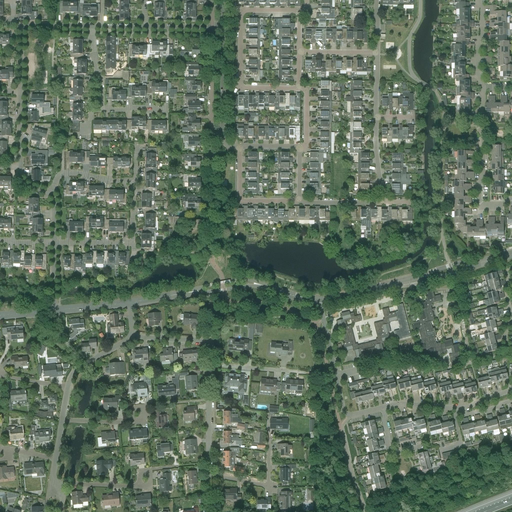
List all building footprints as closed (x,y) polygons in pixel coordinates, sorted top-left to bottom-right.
[(21,8),(31,8),(31,2),(33,2),(32,0),(20,0),(20,2),(22,2),(21,8)] [(332,9),(331,0),(320,0),(321,5),(323,5),(323,9),(332,9),(334,9),(334,10),(337,10),(337,8),(334,8),(334,9),(332,9)] [(362,5),(361,0),(350,0),(350,10),(362,10),(359,10),(359,5),(362,5)] [(403,6),(402,0),(392,0),(392,6),(393,6),(393,9),(397,8),(397,6),(403,6)] [(153,2),(153,5),(154,5),(154,11),(164,11),(164,5),(165,5),(165,1),(163,1),(163,2),(153,2)] [(197,1),(187,1),(184,1),(184,5),(186,5),(186,12),(195,12),(195,5),(196,5),(197,1)] [(59,11),(59,14),(63,14),(63,13),(70,13),(70,3),(66,3),(63,3),(63,2),(59,2),(59,3),(59,11)] [(70,3),(70,13),(76,13),(76,14),(79,14),(79,5),(80,5),(80,4),(80,2),(76,2),(76,3),(73,3),(70,3)] [(90,5),(90,4),(83,4),(80,4),(80,5),(79,5),(79,14),(82,14),(82,17),(89,17),(89,5),(90,5)] [(89,5),(89,17),(96,17),(96,14),(100,14),(100,9),(100,5),(96,5),(95,4),(91,4),(90,5),(89,5)] [(469,6),(456,7),(456,10),(456,16),(459,15),(470,15),(470,9),(469,9),(469,6)] [(21,8),(21,15),(24,15),(24,19),(31,19),(34,19),(34,17),(37,17),(37,12),(31,12),(31,8),(21,8)] [(332,9),(323,9),(320,9),(320,17),(317,17),(317,20),(322,20),(326,20),(334,20),(334,10),(334,9),(332,9)] [(361,16),(362,10),(350,10),(350,20),(359,20),(359,16),(361,16)] [(164,11),(154,11),(154,18),(157,18),(157,21),(166,22),(166,11),(164,11)] [(195,18),(195,12),(186,12),(186,18),(184,18),(184,22),(196,22),(196,18),(195,18)] [(470,21),(470,15),(459,15),(459,17),(460,17),(460,22),(456,22),(456,24),(473,24),(473,21),(470,21)] [(260,30),(260,24),(260,19),(249,19),(248,25),(251,25),(251,30),(260,30)] [(278,19),(278,30),(287,30),(290,30),(293,30),(293,27),(290,27),(290,24),(290,19),(286,19),(278,19)] [(473,28),(473,24),(456,24),(456,28),(457,28),(457,33),(470,33),(470,28),(473,28)] [(346,38),(346,41),(352,41),(352,40),(352,38),(353,38),(354,38),(354,40),(356,40),(356,29),(356,27),(353,27),(353,29),(350,29),(350,27),(346,27),(346,29),(346,38)] [(305,29),(305,40),(310,40),(311,40),(312,40),(312,43),(315,43),(315,40),(315,29),(305,29)] [(315,29),(315,40),(321,40),(322,40),(322,43),(326,44),(326,43),(326,41),(325,41),(326,29),(315,29)] [(326,29),(325,41),(326,41),(331,41),(332,41),(332,44),(336,44),(336,43),(336,41),(336,29),(326,29)] [(336,29),(336,41),(341,41),(342,41),(342,40),(341,40),(341,39),(341,38),(344,38),(346,38),(346,29),(341,29),(336,29)] [(356,40),(356,41),(361,41),(362,41),(362,40),(362,39),(362,38),(364,38),(364,39),(364,43),(364,44),(367,44),(367,30),(356,29),(356,40)] [(245,40),(248,40),(260,40),(260,35),(260,30),(251,30),(248,30),(248,35),(248,37),(245,37),(245,40)] [(278,30),(278,40),(290,40),(293,40),(293,37),(290,37),(290,36),(290,30),(287,30),(278,30)] [(456,40),(456,42),(469,42),(469,40),(470,40),(470,33),(457,33),(457,40),(456,40)] [(12,48),(12,38),(9,38),(9,36),(2,35),(2,45),(1,49),(8,49),(8,48),(12,48)] [(82,48),(82,41),(79,41),(79,38),(70,38),(70,44),(73,44),(73,48),(82,48)] [(118,46),(118,43),(118,38),(106,38),(106,44),(105,44),(105,46),(118,46)] [(260,50),(260,40),(248,40),(248,46),(251,46),(251,47),(245,47),(245,50),(248,50),(260,50)] [(292,50),(292,48),(289,48),(290,40),(278,40),(278,50),(287,50),(289,50),(292,50)] [(454,51),(465,51),(465,46),(469,46),(469,42),(456,42),(456,45),(455,45),(455,50),(454,50),(454,51)] [(159,52),(159,43),(152,43),(152,45),(149,45),(149,55),(154,55),(154,56),(159,56),(159,52)] [(173,55),(173,46),(166,46),(166,43),(159,43),(159,52),(162,52),(162,55),(169,55),(173,55)] [(139,56),(139,47),(132,47),(132,45),(129,45),(129,57),(132,58),(132,56),(139,56)] [(149,55),(149,45),(145,45),(145,47),(139,47),(139,56),(145,56),(145,57),(149,58),(149,55)] [(118,54),(118,46),(105,46),(106,46),(106,52),(105,52),(105,54),(115,54),(118,54)] [(200,54),(200,48),(193,48),(193,46),(187,46),(187,50),(180,50),(180,55),(180,56),(183,56),(192,56),(192,54),(200,54)] [(82,54),(82,48),(73,48),(73,54),(71,54),(71,58),(83,58),(83,54),(82,54)] [(260,60),(260,50),(248,50),(248,56),(251,56),(251,57),(245,57),(245,60),(248,60),(260,60)] [(289,56),(289,50),(287,50),(278,50),(278,61),(289,61),(287,61),(287,56),(289,56)] [(465,58),(465,51),(454,51),(454,53),(455,53),(455,57),(451,57),(451,61),(464,61),(464,58),(465,58)] [(115,62),(115,54),(105,54),(106,54),(106,60),(105,60),(105,62),(115,62)] [(86,68),(86,61),(83,61),(83,58),(71,58),(74,58),(74,64),(77,64),(77,68),(86,68)] [(305,61),(305,72),(315,72),(315,61),(315,58),(312,58),(312,61),(311,61),(305,61)] [(325,63),(325,72),(328,72),(336,72),(336,61),(336,58),(332,58),(332,59),(332,63),(331,63),(331,61),(330,61),(325,61),(325,63)] [(336,72),(336,74),(340,74),(340,71),(346,71),(346,61),(346,58),(343,58),(343,63),(341,63),(341,61),(342,61),(336,61),(336,72)] [(346,71),(346,72),(356,72),(356,61),(356,58),(353,58),(353,64),(351,64),(351,61),(352,61),(346,61),(346,71)] [(259,71),(260,60),(248,60),(248,66),(251,66),(251,71),(248,71),(259,71)] [(289,67),(289,61),(278,61),(278,71),(289,71),(287,71),(287,67),(289,67)] [(315,61),(315,72),(325,72),(325,63),(321,63),(321,61),(315,61)] [(356,61),(356,72),(367,72),(367,69),(367,64),(362,64),(362,62),(362,61),(356,61)] [(464,63),(464,61),(451,61),(451,64),(455,64),(455,68),(454,68),(454,70),(465,70),(465,63),(464,63)] [(115,62),(105,62),(106,62),(106,68),(105,68),(105,73),(112,73),(112,70),(115,70),(115,62)] [(201,76),(201,67),(198,67),(198,64),(198,63),(183,63),(183,68),(188,68),(188,75),(201,76)] [(1,71),(1,80),(8,80),(8,78),(11,78),(12,78),(12,68),(11,68),(6,68),(5,68),(5,71),(1,71)] [(86,75),(86,68),(77,68),(77,72),(74,72),(74,78),(83,78),(83,75),(86,75)] [(465,70),(454,70),(452,70),(452,79),(456,79),(469,78),(469,75),(465,75),(465,70)] [(259,81),(259,76),(259,71),(248,71),(248,77),(251,77),(250,81),(259,81)] [(289,77),(289,71),(278,71),(278,81),(287,81),(287,77),(289,77)] [(511,72),(503,72),(503,77),(500,77),(500,81),(509,81),(509,78),(511,78),(511,72)] [(83,78),(74,78),(70,78),(70,81),(73,81),(73,89),(83,89),(82,89),(82,83),(83,83),(83,78)] [(469,81),(469,78),(456,79),(456,82),(460,82),(460,86),(459,86),(459,87),(470,87),(470,81),(469,81)] [(185,79),(185,85),(189,85),(189,90),(189,92),(193,92),(196,92),(196,90),(200,90),(200,82),(194,82),(194,79),(189,79),(185,79)] [(317,89),(317,92),(320,92),(328,92),(331,92),(331,82),(328,82),(325,81),(323,81),(321,81),(320,81),(320,89),(317,89)] [(159,93),(159,84),(152,84),(152,82),(149,82),(149,85),(148,94),(152,94),(152,93),(159,93)] [(168,94),(169,82),(165,82),(165,84),(159,84),(159,93),(165,93),(165,94),(168,94)] [(350,82),(350,92),(359,92),(359,89),(361,89),(361,88),(361,82),(356,82),(352,82),(350,82)] [(139,88),(139,84),(134,84),(134,86),(132,86),(129,86),(129,89),(128,98),(132,98),(132,97),(138,97),(139,88)] [(148,94),(149,85),(143,85),(142,88),(139,88),(138,97),(145,97),(145,94),(148,94)] [(459,87),(456,87),(456,97),(461,96),(474,96),(474,93),(470,93),(470,87),(459,87)] [(83,91),(83,89),(73,89),(69,89),(69,90),(69,91),(70,92),(71,92),(72,93),(73,92),(73,97),(72,97),(71,97),(70,97),(69,98),(69,99),(69,100),(69,101),(73,101),(79,101),(79,97),(82,97),(82,91),(83,91)] [(115,89),(112,89),(108,89),(108,98),(111,98),(111,101),(118,101),(118,91),(115,91),(115,89)] [(128,98),(129,89),(123,89),(123,92),(118,91),(118,101),(125,101),(125,98),(128,98)] [(328,92),(320,92),(320,98),(322,98),(322,99),(317,99),(317,102),(320,102),(331,102),(331,92),(328,92)] [(345,99),(345,102),(347,102),(350,102),(359,102),(359,98),(361,98),(361,92),(359,92),(350,92),(350,97),(348,97),(345,99)] [(248,96),(248,93),(245,93),(245,96),(238,96),(238,107),(244,107),(244,109),(248,109),(248,107),(248,96)] [(258,107),(258,96),(258,93),(255,93),(255,97),(254,96),(248,96),(248,107),(258,107)] [(258,96),(258,107),(269,108),(269,99),(268,99),(268,97),(269,97),(269,94),(266,94),(266,99),(264,99),(264,97),(258,96)] [(392,108),(392,94),(388,94),(387,95),(387,96),(382,96),(381,96),(381,108),(389,108),(389,111),(392,111),(392,108)] [(413,109),(413,105),(413,94),(402,94),(402,97),(402,105),(402,108),(409,108),(409,109),(413,109)] [(36,105),(36,108),(49,109),(50,108),(50,103),(43,103),(43,95),(31,95),(31,105),(36,105)] [(184,96),(184,100),(188,100),(188,102),(187,102),(187,109),(187,113),(193,113),(193,111),(200,111),(200,110),(201,110),(202,110),(202,105),(202,106),(200,106),(200,102),(196,102),(195,102),(195,100),(196,100),(196,96),(184,96)] [(392,96),(392,108),(398,108),(398,105),(402,105),(402,97),(392,96)] [(459,105),(470,105),(470,100),(474,100),(474,96),(461,96),(461,99),(460,99),(460,104),(459,104),(459,105)] [(268,97),(268,99),(269,99),(269,108),(274,108),(274,111),(279,111),(279,108),(279,99),(279,98),(276,98),(276,99),(274,99),(274,98),(274,97),(269,97),(268,97)] [(289,99),(286,99),(286,97),(279,97),(279,99),(279,108),(285,108),(285,110),(289,110),(289,108),(289,97),(289,99)] [(299,108),(300,99),(295,99),(295,97),(289,97),(289,108),(299,108)] [(83,107),(83,105),(79,105),(79,101),(73,101),(73,113),(82,113),(82,107),(83,107)] [(331,112),(331,102),(320,102),(320,108),(322,108),(322,112),(331,112)] [(350,102),(350,112),(361,112),(364,112),(364,110),(361,110),(361,108),(361,102),(359,102),(350,102)] [(470,112),(470,105),(459,105),(459,107),(460,107),(460,111),(456,111),(456,118),(464,118),(464,115),(469,115),(469,112),(470,112)] [(31,112),(31,116),(31,117),(31,122),(38,122),(38,117),(42,116),(42,115),(46,114),(46,113),(49,112),(49,109),(36,108),(34,108),(34,112),(31,112)] [(320,112),(320,118),(322,118),(322,122),(331,123),(331,112),(322,112),(320,112)] [(350,112),(350,123),(361,123),(364,123),(364,120),(361,120),(361,119),(361,116),(361,112),(350,112)] [(69,113),(69,117),(73,117),(73,124),(79,124),(79,121),(81,121),(81,117),(81,115),(83,115),(83,113),(82,113),(73,113),(69,113)] [(186,121),(186,132),(192,132),(192,129),(195,129),(200,129),(200,127),(200,123),(200,121),(195,121),(195,115),(188,115),(188,119),(188,121),(187,121),(186,121)] [(138,127),(138,118),(131,118),(131,121),(128,121),(128,130),(134,130),(134,127),(138,127)] [(148,130),(148,121),(145,121),(145,118),(138,118),(138,127),(142,127),(142,130),(148,130)] [(0,129),(1,130),(11,130),(11,122),(8,122),(8,120),(0,119),(0,129)] [(101,131),(101,121),(99,121),(99,122),(93,122),(93,131),(101,131)] [(109,131),(109,121),(107,121),(107,122),(101,122),(101,121),(101,131),(109,131)] [(115,122),(109,122),(109,121),(109,131),(117,131),(117,121),(115,121),(115,122)] [(123,122),(117,122),(117,121),(117,131),(125,131),(125,130),(128,130),(128,121),(123,121),(123,122)] [(148,130),(148,133),(152,133),(152,131),(154,131),(158,131),(158,122),(152,122),(152,121),(148,121),(148,130)] [(158,122),(158,131),(162,131),(165,131),(165,133),(168,133),(168,126),(168,121),(165,121),(165,122),(158,122)] [(320,122),(320,128),(322,128),(322,133),(331,133),(331,123),(322,122),(320,122)] [(364,133),(364,130),(361,130),(361,123),(350,123),(350,133),(361,133),(364,133)] [(234,124),(234,135),(237,135),(237,137),(242,137),(243,137),(245,137),(245,140),(248,141),(248,140),(248,137),(248,126),(243,126),(243,125),(234,124)] [(392,131),(391,139),(402,140),(402,128),(402,125),(399,125),(399,131),(398,131),(398,128),(392,128),(392,131)] [(402,128),(402,140),(407,140),(412,140),(412,132),(412,127),(412,126),(409,125),(409,128),(407,128),(402,128)] [(248,126),(248,137),(252,138),(254,138),(254,137),(253,137),(253,135),(255,135),(255,136),(258,136),(258,126),(253,126),(248,126)] [(258,136),(258,138),(263,138),(264,138),(264,137),(263,137),(263,135),(265,135),(266,135),(268,135),(268,126),(258,126),(258,136)] [(268,135),(268,138),(274,138),(275,138),(275,139),(275,141),(278,141),(279,141),(279,138),(278,138),(278,127),(268,126),(268,135)] [(278,127),(278,138),(279,138),(284,138),(284,137),(284,135),(286,135),(286,137),(286,141),(289,141),(289,138),(289,127),(278,127)] [(289,127),(289,138),(294,138),(295,138),(294,138),(294,136),(296,136),(296,141),(299,141),(299,127),(289,127)] [(381,128),(381,140),(387,140),(387,143),(391,143),(391,139),(392,131),(388,131),(387,131),(387,128),(381,128)] [(36,130),(34,129),(32,135),(31,140),(37,142),(35,146),(39,147),(40,143),(41,138),(44,139),(46,132),(37,130),(37,129),(36,129),(36,130)] [(10,137),(11,130),(1,130),(1,134),(0,133),(0,139),(8,140),(8,137),(10,137)] [(320,139),(321,140),(322,140),(322,143),(331,143),(331,133),(322,133),(320,133),(320,139)] [(350,133),(350,143),(358,143),(361,143),(364,143),(364,140),(361,140),(358,140),(358,139),(361,139),(361,133),(350,133)] [(200,147),(200,139),(195,139),(195,135),(184,135),(184,142),(188,142),(188,147),(200,147)] [(316,150),(316,151),(316,153),(320,153),(320,154),(323,154),(330,154),(331,154),(331,143),(322,143),(320,143),(320,148),(320,150),(318,150),(316,150)] [(361,143),(358,143),(350,143),(349,154),(358,154),(364,154),(364,151),(358,151),(358,149),(361,149),(361,143)] [(504,149),(504,143),(493,143),(493,146),(492,146),(492,150),(490,150),(490,152),(501,152),(501,149),(504,149)] [(31,157),(31,160),(32,160),(32,161),(31,165),(37,165),(37,166),(37,165),(40,165),(40,166),(40,165),(43,165),(44,157),(46,158),(47,158),(47,151),(40,151),(35,151),(35,155),(35,156),(34,156),(33,156),(31,156),(31,157)] [(66,152),(66,164),(69,164),(69,163),(76,163),(76,154),(72,154),(69,154),(69,152),(66,152)] [(76,154),(76,163),(83,163),(83,164),(86,164),(86,152),(83,152),(83,154),(80,154),(76,154)] [(86,152),(86,164),(89,164),(89,168),(91,168),(91,167),(97,167),(97,168),(97,158),(97,156),(95,156),(95,155),(93,155),(89,155),(89,152),(86,152)] [(157,155),(157,152),(145,152),(145,155),(146,155),(146,162),(155,162),(155,155),(157,155)] [(245,163),(248,163),(259,163),(259,160),(259,153),(248,153),(248,158),(248,159),(248,160),(245,160),(245,163)] [(278,153),(277,163),(289,163),(291,164),(292,164),(292,160),(289,160),(289,158),(289,153),(278,153)] [(306,160),(306,164),(309,164),(320,164),(323,164),(323,158),(323,154),(320,154),(320,153),(316,153),(310,153),(309,153),(309,158),(307,158),(307,160),(306,160)] [(369,160),(369,154),(364,154),(358,154),(357,164),(366,164),(366,160),(369,160)] [(403,164),(403,154),(392,154),(391,160),(392,160),(392,161),(391,161),(391,164),(403,164)] [(200,167),(200,159),(190,159),(190,155),(184,155),(184,159),(184,162),(190,162),(190,167),(200,167)] [(97,158),(97,168),(99,168),(99,167),(105,167),(105,165),(109,165),(109,158),(105,158),(101,158),(101,156),(97,156),(97,158)] [(121,169),(121,158),(113,158),(109,158),(109,165),(113,165),(113,169),(115,169),(115,167),(121,167),(121,169)] [(129,159),(129,158),(121,158),(121,169),(123,169),(123,167),(129,167),(129,165),(132,165),(132,159),(129,159)] [(159,166),(159,162),(155,162),(146,162),(146,168),(144,168),(144,172),(157,172),(157,168),(155,168),(155,166),(159,166)] [(244,173),(244,174),(245,174),(245,173),(247,173),(259,173),(259,163),(248,163),(247,169),(248,169),(249,169),(250,169),(250,170),(249,170),(245,170),(244,170),(244,173)] [(277,163),(277,174),(286,174),(286,171),(286,169),(288,169),(289,169),(289,163),(277,163)] [(309,169),(309,170),(309,169),(312,169),(312,171),(312,174),(320,174),(320,164),(309,164),(309,169)] [(357,164),(357,174),(366,174),(366,171),(369,171),(369,170),(369,164),(366,164),(357,164)] [(391,164),(391,170),(394,170),(394,174),(394,175),(406,175),(406,174),(406,169),(403,169),(403,164),(391,164)] [(31,171),(31,181),(50,181),(51,177),(43,177),(39,177),(39,172),(41,172),(41,167),(33,167),(32,171),(31,171)] [(157,175),(157,172),(144,172),(144,175),(146,175),(146,182),(155,182),(155,175),(157,175)] [(244,184),(245,184),(247,184),(259,184),(259,173),(247,173),(247,179),(247,181),(245,181),(244,181),(244,184)] [(277,174),(277,184),(288,184),(291,184),(291,181),(287,181),(286,181),(286,179),(287,179),(288,179),(288,180),(288,179),(289,174),(286,174),(277,174)] [(306,181),(306,184),(309,184),(320,184),(320,174),(312,174),(311,174),(309,174),(309,179),(309,180),(309,181),(306,181)] [(369,180),(369,174),(357,174),(357,185),(368,185),(366,185),(366,180),(369,180)] [(390,182),(390,185),(391,185),(403,185),(406,185),(410,185),(410,181),(406,181),(406,175),(403,175),(394,175),(394,174),(391,174),(391,175),(391,182),(390,182)] [(185,175),(183,175),(183,181),(188,181),(188,183),(188,187),(195,187),(200,187),(200,179),(190,179),(190,175),(185,175)] [(14,190),(14,181),(11,181),(11,178),(4,178),(4,187),(3,191),(8,191),(8,190),(14,190)] [(157,192),(157,188),(155,188),(155,182),(146,182),(145,188),(144,188),(144,192),(154,192),(157,192)] [(66,186),(66,195),(68,195),(71,195),(72,195),(72,192),(76,192),(76,183),(69,183),(69,186),(66,186)] [(86,195),(86,186),(83,186),(83,183),(76,183),(76,192),(80,192),(80,195),(86,195)] [(247,189),(247,190),(248,190),(248,189),(250,189),(250,191),(250,194),(258,194),(259,184),(247,184),(247,189)] [(277,191),(277,194),(291,194),(291,191),(286,191),(286,189),(288,189),(288,190),(288,184),(277,184),(277,191)] [(309,190),(311,190),(311,191),(311,195),(320,195),(320,184),(309,184),(309,189),(309,190)] [(368,191),(368,185),(357,185),(357,191),(353,191),(353,195),(366,195),(366,191),(368,191)] [(406,185),(403,185),(391,185),(391,191),(394,191),(394,195),(402,195),(402,190),(406,190),(406,185)] [(96,197),(96,187),(89,187),(89,186),(86,186),(86,195),(86,198),(89,198),(92,198),(92,197),(96,197)] [(106,200),(106,190),(103,190),(103,187),(96,187),(96,197),(100,197),(100,200),(106,200)] [(116,200),(116,191),(109,191),(109,190),(106,190),(106,200),(106,202),(112,202),(112,200),(116,200)] [(126,203),(126,201),(126,194),(123,194),(123,191),(116,191),(116,200),(120,201),(120,203),(126,203)] [(141,195),(141,202),(151,202),(154,202),(154,198),(154,192),(144,192),(144,195),(141,195)] [(38,207),(38,199),(35,199),(35,196),(26,196),(26,202),(29,202),(29,206),(38,207)] [(200,209),(200,200),(188,200),(188,196),(182,196),(182,202),(188,202),(187,209),(200,209)] [(153,212),(154,206),(150,206),(151,202),(141,202),(141,209),(144,209),(144,212),(153,212)] [(25,216),(39,217),(39,213),(38,213),(38,207),(29,206),(29,210),(25,210),(25,216)] [(233,209),(233,221),(233,224),(237,224),(237,221),(247,221),(247,209),(247,206),(244,206),(244,209),(243,209),(237,209),(233,209)] [(257,209),(257,212),(258,212),(258,221),(268,221),(268,210),(268,207),(265,207),(265,210),(263,209),(257,209)] [(288,210),(288,212),(289,212),(288,221),(298,221),(299,210),(299,207),(295,207),(295,210),(288,210)] [(360,221),(360,210),(360,207),(357,207),(357,213),(356,212),(356,210),(350,210),(350,215),(350,221),(360,221)] [(391,222),(391,210),(391,208),(388,207),(388,213),(387,213),(387,210),(381,210),(381,222),(391,222)] [(376,210),(371,210),(371,221),(378,222),(378,224),(377,224),(377,233),(376,234),(376,238),(381,238),(381,224),(380,224),(380,222),(381,222),(381,210),(381,208),(378,208),(378,213),(376,213),(376,210)] [(397,210),(391,210),(391,222),(401,222),(401,211),(401,208),(399,208),(399,210),(397,210)] [(247,209),(247,221),(258,221),(258,212),(257,212),(255,212),(255,210),(253,210),(253,209),(247,209)] [(268,210),(268,221),(273,221),(273,223),(278,224),(278,221),(278,212),(274,212),(274,210),(268,210)] [(278,210),(278,212),(278,221),(288,221),(289,212),(288,212),(284,212),(284,210),(278,210)] [(298,221),(298,224),(304,224),(304,221),(309,221),(309,212),(306,212),(306,211),(304,210),(299,210),(298,221)] [(309,210),(309,212),(309,221),(314,221),(314,223),(316,223),(315,229),(319,229),(319,222),(319,221),(319,212),(316,212),(316,211),(315,210),(309,210)] [(319,210),(319,212),(319,221),(330,221),(330,217),(330,212),(325,212),(325,210),(319,210)] [(360,224),(360,229),(365,229),(365,231),(371,231),(371,221),(371,212),(368,212),(366,210),(360,210),(360,221),(360,224)] [(412,222),(412,213),(407,213),(407,211),(401,211),(401,222),(412,222)] [(156,215),(156,212),(153,212),(144,212),(144,215),(145,215),(145,222),(155,222),(155,215),(156,215)] [(13,227),(13,217),(8,217),(8,220),(3,220),(3,229),(10,229),(10,231),(13,231),(14,227),(13,227)] [(42,227),(42,219),(39,219),(39,217),(30,217),(30,222),(32,222),(32,227),(42,227)] [(96,228),(96,219),(89,219),(89,217),(86,217),(86,220),(86,230),(89,230),(89,228),(96,228)] [(106,230),(106,220),(106,217),(102,217),(102,219),(96,219),(96,228),(102,229),(102,230),(106,230)] [(464,221),(464,218),(455,218),(455,224),(458,224),(458,229),(460,231),(465,226),(465,221),(464,221)] [(76,232),(76,223),(72,223),(72,220),(66,220),(65,229),(69,229),(69,232),(76,232)] [(86,230),(86,220),(79,220),(79,223),(76,223),(76,232),(83,232),(83,230),(86,230)] [(116,233),(116,223),(112,223),(112,220),(106,220),(106,230),(109,230),(109,233),(116,233)] [(126,230),(126,220),(119,220),(119,223),(116,223),(116,233),(123,233),(123,230),(126,230)] [(201,230),(201,221),(194,221),(194,222),(182,221),(182,225),(194,225),(194,230),(201,230)] [(155,228),(155,222),(145,222),(145,228),(144,228),(144,232),(153,232),(156,232),(156,229),(155,228)] [(470,228),(470,226),(465,226),(460,231),(462,233),(468,233),(468,237),(474,237),(474,228),(470,228)] [(42,233),(42,227),(32,227),(32,230),(29,230),(29,231),(29,236),(39,236),(43,237),(43,233),(42,233)] [(153,238),(153,232),(144,232),(144,235),(141,235),(141,242),(150,242),(151,238),(153,238)] [(153,252),(153,247),(153,246),(150,246),(150,242),(141,242),(141,249),(144,249),(144,252),(153,252)] [(2,259),(2,264),(8,264),(8,266),(13,266),(13,264),(13,254),(13,251),(10,251),(10,253),(8,253),(2,253),(2,259)] [(24,257),(24,251),(21,251),(21,254),(13,254),(13,264),(20,264),(20,266),(24,266),(24,257)] [(96,266),(96,264),(96,254),(96,251),(93,251),(93,254),(85,254),(85,255),(85,264),(91,264),(91,266),(94,266),(96,266)] [(107,266),(107,264),(107,254),(107,252),(104,252),(104,254),(96,254),(96,264),(102,264),(102,266),(107,266)] [(118,254),(118,252),(115,252),(115,254),(107,254),(107,264),(114,265),(114,266),(118,266),(118,265),(118,254)] [(129,267),(129,252),(126,252),(126,254),(118,254),(118,265),(125,265),(125,267),(128,267),(129,267)] [(35,270),(35,268),(35,257),(35,255),(32,255),(32,257),(24,257),(24,266),(24,267),(30,267),(30,269),(35,270)] [(46,270),(46,255),(43,255),(43,257),(35,257),(35,268),(41,268),(41,270),(46,270)] [(63,267),(68,267),(69,268),(70,268),(70,269),(74,269),(74,267),(74,257),(74,255),(71,255),(71,257),(63,257),(63,267)] [(82,257),(74,257),(74,267),(80,267),(80,269),(83,269),(83,273),(85,273),(85,269),(85,264),(85,255),(82,255),(82,257)] [(485,282),(497,279),(496,273),(486,275),(484,276),(485,282),(482,282),(485,282)] [(485,282),(482,282),(483,286),(484,288),(486,288),(499,284),(498,282),(497,279),(485,282)] [(496,292),(500,290),(499,284),(486,288),(488,293),(491,293),(496,291),(496,292)] [(440,343),(436,344),(434,337),(436,336),(434,328),(432,329),(430,322),(434,321),(430,306),(432,305),(432,303),(441,301),(440,295),(434,297),(433,291),(425,293),(427,300),(425,301),(425,303),(418,305),(420,312),(418,313),(420,320),(418,321),(418,323),(411,324),(413,332),(418,331),(421,342),(416,343),(418,351),(425,349),(426,351),(427,350),(429,358),(446,354),(445,350),(451,348),(452,354),(448,355),(451,364),(457,363),(455,357),(459,356),(458,353),(460,352),(458,344),(452,346),(451,340),(443,342),(444,344),(440,345),(440,343)] [(497,297),(496,292),(496,291),(491,293),(488,293),(486,294),(488,300),(497,297)] [(377,298),(378,305),(387,303),(385,297),(377,298)] [(486,306),(489,306),(499,303),(497,297),(488,300),(482,301),(483,303),(484,303),(484,304),(485,305),(486,305),(486,306)] [(402,304),(396,306),(398,312),(395,312),(399,327),(398,327),(399,330),(393,332),(396,341),(411,337),(402,304)] [(484,316),(487,316),(497,313),(495,307),(482,310),(484,316)] [(349,312),(341,314),(343,320),(337,321),(339,329),(341,329),(344,343),(343,344),(345,351),(352,350),(353,351),(354,351),(356,358),(364,357),(364,359),(376,356),(375,354),(383,352),(381,344),(383,344),(382,342),(390,340),(388,332),(390,332),(388,325),(389,324),(389,322),(396,320),(394,313),(389,314),(388,308),(382,310),(384,319),(382,320),(383,322),(373,324),(377,339),(375,339),(376,341),(357,346),(357,344),(355,345),(350,326),(347,327),(345,321),(351,320),(351,324),(361,321),(360,315),(354,317),(353,313),(349,314),(349,312)] [(149,327),(158,326),(158,322),(161,321),(160,313),(148,315),(149,327)] [(498,319),(497,313),(487,316),(484,316),(484,319),(488,318),(488,321),(489,321),(494,320),(498,319)] [(110,329),(107,329),(108,337),(113,336),(113,334),(123,332),(122,323),(118,324),(117,315),(110,316),(110,321),(110,324),(110,329)] [(197,325),(197,316),(192,316),(192,315),(181,315),(180,315),(180,319),(181,320),(183,320),(183,325),(191,325),(191,329),(196,329),(197,325)] [(73,332),(68,337),(71,340),(75,336),(77,335),(76,329),(84,328),(83,320),(79,321),(79,319),(68,320),(69,326),(71,326),(72,330),(73,330),(73,332)] [(495,326),(494,320),(489,321),(488,321),(484,322),(486,328),(495,326)] [(492,333),(497,332),(495,326),(486,328),(487,334),(492,333)] [(22,327),(7,328),(8,337),(11,337),(11,340),(23,339),(22,327)] [(484,338),(480,339),(481,342),(485,341),(494,339),(492,333),(487,334),(483,335),(484,338)] [(486,347),(495,344),(494,339),(485,341),(486,347)] [(82,352),(90,352),(89,348),(96,348),(96,340),(89,340),(89,344),(81,345),(82,352)] [(228,345),(228,350),(232,351),(243,352),(243,348),(247,349),(248,344),(248,341),(240,340),(240,342),(238,342),(233,342),(233,345),(228,345)] [(292,351),(292,342),(288,341),(288,344),(271,343),(270,352),(278,353),(278,355),(287,356),(287,351),(292,351)] [(487,350),(484,352),(485,355),(489,353),(489,352),(490,352),(497,350),(495,344),(486,347),(487,350)] [(42,346),(37,354),(41,356),(46,348),(42,346)] [(148,364),(147,354),(147,349),(134,350),(135,360),(142,359),(143,364),(148,364)] [(159,355),(160,360),(160,362),(170,361),(170,364),(174,364),(178,363),(177,354),(172,354),(172,349),(162,350),(163,355),(159,355)] [(182,354),(178,354),(179,358),(183,357),(183,360),(192,359),(192,363),(193,363),(198,362),(197,350),(182,352),(182,354)] [(17,357),(11,357),(11,363),(11,365),(14,365),(15,369),(16,369),(18,369),(18,367),(28,366),(27,358),(17,358),(17,357)] [(114,373),(114,375),(122,375),(121,372),(124,371),(123,363),(118,363),(118,364),(116,364),(109,364),(109,368),(107,368),(106,369),(105,370),(105,371),(105,372),(106,373),(108,374),(110,373),(110,374),(114,373)] [(48,366),(43,367),(43,371),(43,373),(43,374),(43,375),(44,377),(49,376),(53,376),(53,377),(61,376),(61,368),(55,369),(55,367),(48,368),(48,366)] [(495,369),(493,369),(496,382),(502,381),(499,369),(499,368),(495,369)] [(496,382),(493,369),(490,370),(491,373),(488,374),(488,377),(490,383),(496,382)] [(505,370),(499,371),(502,381),(508,379),(505,370)] [(145,384),(133,385),(133,386),(133,391),(137,391),(137,397),(137,398),(147,397),(147,393),(146,389),(146,387),(151,387),(150,375),(144,375),(144,376),(145,384)] [(233,392),(238,392),(245,393),(246,381),(243,381),(244,376),(235,375),(235,376),(232,375),(226,375),(225,386),(229,386),(229,392),(232,392),(233,392)] [(407,376),(406,375),(403,378),(402,378),(402,380),(405,389),(410,388),(411,387),(409,383),(410,383),(408,376),(407,376)] [(186,391),(197,390),(196,376),(185,377),(186,391)] [(418,380),(417,377),(414,378),(415,381),(418,390),(423,389),(422,384),(422,381),(421,380),(418,380)] [(488,377),(483,378),(485,387),(491,386),(490,383),(488,377)] [(479,389),(485,387),(483,378),(477,380),(479,389)] [(168,386),(157,387),(158,391),(158,396),(163,395),(163,396),(166,396),(175,395),(174,390),(179,390),(178,379),(171,379),(172,384),(168,384),(168,386)] [(390,390),(396,389),(393,379),(387,381),(390,390)] [(430,379),(427,380),(428,383),(430,392),(436,390),(435,385),(434,381),(430,382),(430,379)] [(446,382),(445,379),(443,380),(446,393),(452,391),(450,386),(451,386),(450,383),(449,381),(446,382)] [(472,383),(470,379),(468,380),(468,381),(471,393),(477,392),(474,383),(472,383)] [(265,381),(261,381),(260,391),(275,392),(275,390),(279,390),(280,383),(276,382),(276,381),(269,380),(265,380),(265,381)] [(294,392),(294,391),(302,391),(303,382),(286,380),(285,392),(289,392),(290,392),(290,393),(293,393),(294,392)] [(399,390),(405,389),(402,380),(397,381),(399,390)] [(424,393),(430,392),(428,383),(427,380),(422,381),(422,384),(423,389),(424,393)] [(441,384),(438,384),(439,389),(440,394),(446,393),(443,380),(440,380),(441,382),(441,384)] [(390,390),(387,381),(381,382),(382,385),(384,392),(390,390)] [(412,392),(418,390),(415,381),(410,383),(409,383),(411,387),(410,388),(412,392)] [(453,395),(459,394),(456,381),(450,383),(451,386),(450,386),(452,391),(453,395)] [(459,384),(458,381),(456,381),(459,394),(464,393),(464,392),(463,386),(463,385),(462,383),(459,384)] [(465,395),(471,393),(468,381),(462,382),(462,383),(463,385),(463,386),(464,392),(464,393),(465,395)] [(374,387),(370,388),(371,390),(373,397),(379,395),(376,386),(376,383),(373,384),(374,387)] [(384,392),(382,385),(376,386),(379,395),(385,394),(384,392)] [(362,392),(359,393),(362,402),(368,401),(365,392),(364,387),(361,388),(362,392)] [(7,407),(12,406),(11,402),(26,400),(26,395),(25,390),(11,392),(11,397),(11,399),(6,399),(7,407)] [(373,397),(371,390),(365,392),(368,401),(374,399),(373,397)] [(355,394),(355,393),(354,392),(349,393),(351,400),(355,399),(356,404),(362,402),(359,393),(355,394)] [(32,414),(32,416),(46,419),(53,420),(53,417),(52,413),(52,412),(55,412),(54,405),(55,405),(55,402),(57,402),(56,395),(49,396),(49,399),(47,399),(47,401),(41,401),(41,406),(41,408),(47,408),(48,412),(47,412),(44,413),(43,413),(43,412),(42,412),(37,411),(37,413),(37,415),(32,414)] [(103,410),(108,410),(108,408),(117,408),(117,405),(120,404),(120,399),(120,396),(115,396),(115,399),(103,399),(103,410)] [(306,406),(306,417),(312,417),(312,419),(314,419),(314,417),(314,406),(306,406)] [(184,420),(189,420),(194,419),(194,415),(197,415),(196,407),(189,408),(189,409),(187,409),(187,412),(183,412),(184,420)] [(162,416),(162,415),(162,410),(154,411),(155,420),(156,420),(157,429),(158,428),(159,429),(160,429),(160,428),(163,428),(163,430),(164,431),(167,431),(168,430),(168,427),(167,428),(166,415),(162,416)] [(511,427),(511,424),(510,421),(509,414),(508,414),(503,416),(506,428),(511,427)] [(421,433),(427,432),(423,416),(419,417),(420,420),(418,421),(420,430),(421,433)] [(500,430),(506,428),(503,416),(497,417),(500,430)] [(407,429),(413,427),(412,422),(411,419),(411,418),(405,420),(407,429)] [(415,422),(414,418),(411,419),(412,422),(413,427),(414,432),(415,435),(421,434),(421,433),(420,430),(418,421),(415,422)] [(287,429),(287,424),(287,420),(275,419),(270,419),(270,429),(287,429)] [(401,430),(407,429),(405,420),(399,421),(401,430)] [(435,431),(441,429),(440,424),(439,420),(433,422),(435,431)] [(492,431),(498,430),(496,420),(490,422),(492,431)] [(363,430),(366,429),(375,426),(373,421),(364,423),(360,424),(360,426),(362,426),(363,430)] [(395,432),(401,430),(399,421),(393,422),(395,432)] [(449,435),(452,435),(451,431),(454,431),(452,421),(446,423),(448,432),(449,435)] [(480,431),(486,430),(484,423),(484,421),(478,422),(480,431)] [(429,432),(435,431),(433,422),(427,423),(429,432)] [(481,435),(480,431),(478,422),(472,424),(474,433),(478,432),(478,435),(481,435)] [(486,432),(492,431),(490,422),(484,423),(486,430),(486,432)] [(442,434),(448,432),(446,423),(440,424),(441,429),(442,434)] [(469,434),(474,433),(472,424),(466,425),(469,434)] [(36,431),(35,426),(31,425),(29,436),(34,435),(35,444),(42,443),(41,442),(50,442),(49,437),(51,437),(50,430),(36,431)] [(463,436),(469,434),(466,425),(460,426),(463,436)] [(375,426),(366,429),(367,435),(376,432),(375,426)] [(10,428),(5,429),(6,435),(10,435),(11,440),(18,439),(17,438),(22,438),(22,439),(23,439),(22,427),(18,428),(18,430),(15,430),(10,430),(10,428)] [(147,443),(146,434),(146,429),(129,431),(129,440),(142,439),(142,441),(142,443),(147,443)] [(114,432),(101,433),(102,442),(106,442),(106,444),(112,443),(115,443),(119,443),(118,440),(115,440),(114,437),(114,432)] [(375,439),(378,438),(376,432),(367,435),(364,435),(365,441),(366,441),(369,440),(369,441),(375,439)] [(377,445),(375,439),(369,441),(369,440),(366,441),(368,447),(377,445)] [(197,454),(195,440),(184,441),(185,445),(184,445),(184,451),(185,451),(186,455),(197,454)] [(169,445),(169,444),(160,445),(160,446),(156,446),(157,453),(157,458),(164,457),(163,453),(170,453),(170,452),(173,452),(172,444),(169,445)] [(291,450),(292,446),(287,446),(287,445),(282,444),(277,444),(277,450),(280,450),(280,457),(285,457),(289,457),(289,450),(291,450)] [(369,453),(378,451),(377,445),(368,447),(369,453)] [(223,452),(223,458),(232,458),(235,458),(235,455),(235,452),(239,452),(239,448),(230,448),(230,452),(228,452),(223,452)] [(419,460),(428,458),(427,454),(430,453),(429,449),(426,450),(426,452),(417,454),(419,460)] [(369,461),(378,459),(376,453),(367,455),(369,461)] [(130,466),(144,464),(143,459),(143,454),(129,455),(130,466)] [(223,458),(223,464),(224,464),(224,467),(230,467),(230,471),(242,474),(244,468),(234,466),(234,458),(232,458),(223,458)] [(420,466),(429,464),(428,458),(419,460),(420,466)] [(377,465),(379,465),(378,459),(369,461),(366,462),(367,468),(368,468),(370,467),(377,465)] [(106,470),(112,469),(111,461),(106,462),(106,461),(96,462),(98,475),(107,474),(106,470)] [(44,473),(43,463),(35,464),(35,463),(24,465),(25,475),(37,473),(37,476),(43,476),(43,473),(44,473)] [(420,477),(428,475),(427,471),(431,470),(429,464),(420,466),(422,472),(419,473),(420,477)] [(280,469),(280,482),(283,482),(285,482),(286,482),(290,482),(290,471),(291,471),(291,469),(295,469),(295,465),(289,465),(289,467),(286,467),(286,469),(285,469),(280,469)] [(378,471),(377,465),(370,467),(368,468),(369,474),(378,471)] [(6,469),(6,466),(0,467),(0,480),(7,479),(7,478),(14,477),(13,468),(6,469)] [(196,471),(187,472),(187,477),(188,485),(194,485),(197,485),(196,471)] [(371,480),(373,479),(380,477),(378,471),(369,474),(371,480)] [(163,480),(159,481),(160,492),(164,492),(164,495),(168,494),(167,491),(169,491),(172,491),(171,486),(168,487),(168,482),(170,482),(170,479),(169,474),(162,474),(163,480)] [(371,486),(375,485),(384,482),(382,476),(380,477),(373,479),(374,482),(370,483),(371,486)] [(376,491),(385,488),(384,482),(375,485),(376,491)] [(241,500),(241,495),(236,495),(236,489),(222,489),(222,500),(236,500),(236,502),(241,502),(241,500)] [(81,496),(81,492),(71,493),(73,505),(82,504),(82,502),(88,502),(87,496),(81,496)] [(291,500),(291,493),(281,493),(281,497),(280,497),(280,509),(290,510),(290,500),(291,500)] [(119,506),(118,498),(118,494),(110,494),(110,496),(102,497),(102,502),(103,502),(103,506),(112,505),(112,507),(119,506)] [(143,496),(135,497),(136,502),(136,506),(136,508),(151,507),(151,505),(150,499),(150,495),(143,495),(143,496)] [(256,501),(256,506),(256,509),(266,509),(266,510),(270,511),(270,503),(270,498),(265,498),(265,501),(263,501),(263,500),(260,500),(260,501),(256,501)]
